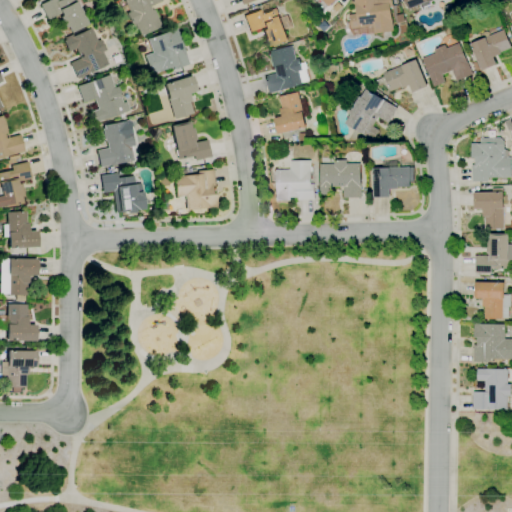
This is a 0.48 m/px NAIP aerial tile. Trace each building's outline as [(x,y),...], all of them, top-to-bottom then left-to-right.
[(70,33),(67,27),(64,28),(59,17),(61,16),(60,14),(47,20),(39,5),(49,0),(56,0),(57,1),(59,0),(74,0),(87,24),(70,33)] [(83,14),(81,10),(86,7),(81,0),(88,0),(93,8),(83,14)] [(140,36),(137,29),(134,30),(131,24),(130,24),(125,15),(120,17),(114,4),(123,0),(161,0),(162,1),(149,6),(151,10),(153,9),(161,26),(140,36)] [(321,13),(311,2),(313,0),(335,0),(328,7),(321,13)] [(352,37),(351,28),(349,14),(356,13),(354,0),(392,0),(394,8),(390,9),(393,32),(373,35),(373,33),(352,37)] [(407,10),(403,0),(432,0),(427,2),(407,10)] [(271,47),(268,41),(266,42),(261,30),(264,29),(263,27),(250,32),(244,16),(260,10),(262,14),(276,8),(277,9),(283,6),(287,15),(288,14),(292,26),(283,29),(288,41),(271,47)] [(338,15),(335,12),(341,7),(344,10),(338,15)] [(398,23),(396,16),(402,14),(404,21),(398,23)] [(76,79),(69,63),(79,58),(74,49),(68,52),(63,41),(90,28),(96,41),(99,39),(105,50),(102,52),(108,64),(76,79)] [(149,74),(143,56),(152,53),(147,39),(176,29),(189,64),(173,70),(172,67),(158,72),(158,70),(149,74)] [(482,72),(470,44),(485,38),(504,30),(511,48),(500,53),(501,54),(493,57),(497,65),(482,72)] [(434,87),(422,58),(435,53),(434,49),(445,45),(447,48),(460,43),(473,75),(456,82),(452,71),(442,75),(445,83),(434,87)] [(269,93),(264,76),(275,74),(274,67),(272,67),(269,55),(271,55),(270,51),(292,46),(295,60),(299,59),(302,71),(298,72),(302,86),(278,92),(278,91),(269,93)] [(412,93),(409,86),(402,89),(402,87),(390,92),(382,74),(416,60),(428,87),(412,93)] [(92,124),(88,112),(97,109),(93,99),(82,103),(76,86),(91,81),(91,80),(109,74),(113,87),(117,86),(121,98),(120,98),(121,103),(126,101),(129,111),(102,120),(92,124)] [(173,119),(167,100),(162,84),(191,75),(195,91),(188,93),(190,101),(189,101),(192,114),(173,119)] [(373,140),(363,134),(362,135),(345,124),(350,115),(348,113),(353,106),(355,107),(366,89),(397,109),(388,124),(378,118),(372,127),(379,131),(373,140)] [(278,135),(274,119),(282,117),(280,109),(282,109),(279,97),(297,93),(299,100),(305,99),(309,115),(303,117),(305,128),(278,135)] [(0,115),(1,115),(2,118),(3,118),(7,132),(6,133),(7,138),(18,135),(23,152),(0,158),(0,115)] [(99,168),(96,150),(107,148),(105,141),(104,141),(101,129),(103,129),(102,125),(104,125),(103,124),(109,123),(109,124),(124,121),(125,122),(128,121),(133,146),(130,147),(133,161),(108,166),(99,168)] [(193,161),(192,156),(177,159),(176,151),(175,151),(169,126),(188,122),(189,128),(192,128),(195,140),(192,141),(193,143),(207,140),(210,157),(193,161)] [(155,142),(149,138),(155,128),(161,132),(155,142)] [(502,153),(502,158),(511,158),(511,178),(506,178),(506,181),(499,181),(499,178),(488,178),(488,181),(471,181),(471,165),(475,165),(475,158),(472,158),(472,144),(481,144),(481,138),(501,138),(505,142),(504,151),(502,153)] [(7,165),(6,160),(8,160),(7,157),(18,154),(20,162),(7,165)] [(277,202),(276,171),(290,170),(290,161),(310,161),(310,168),(312,168),(312,172),(310,172),(310,176),(312,176),(312,180),(310,180),(311,185),(314,185),(315,201),(298,201),(298,198),(290,198),(291,202),(277,202)] [(343,198),(343,187),(332,187),(332,195),(320,195),(320,164),(334,164),(334,161),(346,161),(346,164),(360,163),(361,198),(343,198)] [(0,206),(0,172),(11,170),(10,166),(26,162),(30,179),(16,182),(17,184),(20,183),(23,196),(20,196),(21,203),(3,208),(2,206),(0,206)] [(373,198),(373,168),(382,168),(382,163),(399,163),(399,168),(409,168),(409,167),(414,167),(414,182),(410,182),(410,187),(397,187),(397,189),(389,189),(389,197),(373,198)] [(186,210),(184,195),(176,196),(174,177),(197,174),(196,171),(213,170),(214,186),(211,186),(211,194),(215,193),(216,207),(186,210)] [(118,213),(118,212),(115,213),(112,192),(102,193),(99,176),(116,173),(117,178),(133,176),(134,184),(140,183),(143,209),(118,213)] [(496,231),(496,229),(485,229),(485,217),(483,217),(483,209),(475,209),(474,193),(492,193),(492,189),(502,189),(502,193),(504,193),(504,196),(508,196),(508,204),(504,204),(504,209),(503,209),(504,229),(500,229),(500,231),(496,231)] [(7,249),(6,237),(2,237),(1,225),(6,225),(5,213),(25,212),(25,223),(27,223),(28,232),(35,231),(36,247),(7,249)] [(492,273),(475,273),(475,256),(488,256),(489,234),(509,234),(509,245),(511,245),(511,267),(508,267),(508,270),(492,269),(492,273)] [(25,301),(15,301),(15,295),(6,295),(6,294),(0,294),(0,257),(6,258),(6,259),(36,259),(36,276),(27,276),(27,283),(26,283),(26,295),(25,295),(25,301)] [(503,320),(484,319),(484,307),(482,307),(483,299),(475,299),(475,282),(504,283),(504,295),(511,295),(510,307),(509,307),(509,318),(503,318),(503,320)] [(34,341),(5,341),(5,330),(0,329),(0,309),(6,309),(6,304),(25,304),(25,317),(26,317),(26,324),(34,324),(34,341)] [(489,362),(473,362),(474,345),(477,345),(477,340),(476,340),(476,338),(474,338),(474,327),(473,327),(473,325),(505,325),(505,339),(511,339),(511,359),(489,359),(489,362)] [(18,392),(12,392),(12,387),(5,387),(5,376),(0,376),(0,362),(5,362),(5,351),(34,351),(34,368),(26,368),(26,375),(25,375),(25,387),(18,387),(18,392)] [(507,411),(472,410),(473,392),(484,393),(484,382),(476,381),(477,369),(508,370),(507,385),(511,385),(511,396),(507,396),(507,411)]
